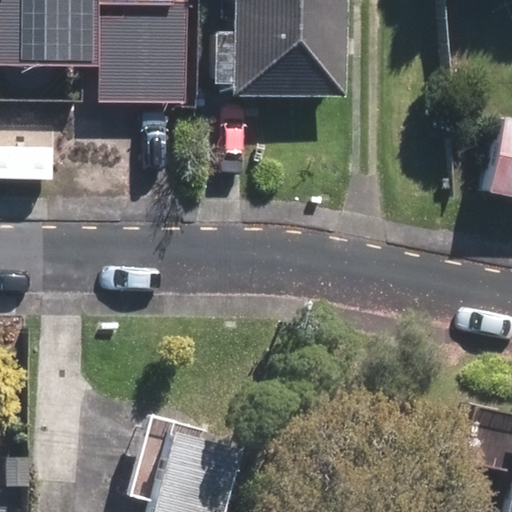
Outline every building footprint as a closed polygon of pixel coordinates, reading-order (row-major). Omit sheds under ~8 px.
[(0,0),(0,69),(85,69),(85,106),(178,105),(177,2),(158,2),(157,0),(0,0)] [(330,0),(219,0),(220,35),(199,35),(199,88),(220,88),(220,100),(331,99),(330,0)] [(511,125),(486,120),(471,195),(511,203),(511,125)] [(511,511),(511,413),(507,413),(489,497),(444,488),(438,511),(511,511)] [(127,511),(203,511),(220,449),(148,431),(127,511)]
